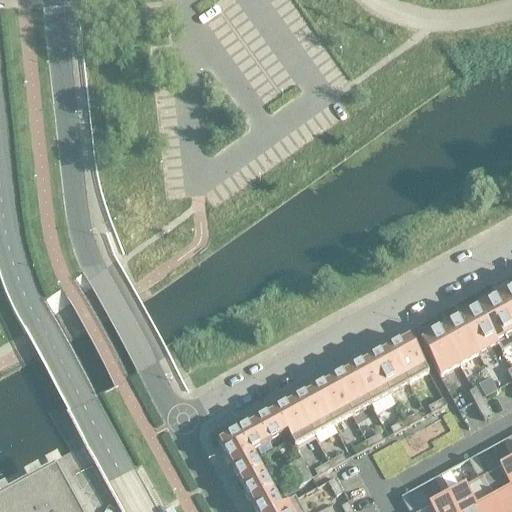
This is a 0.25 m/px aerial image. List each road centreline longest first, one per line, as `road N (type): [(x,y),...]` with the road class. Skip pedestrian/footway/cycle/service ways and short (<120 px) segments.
road 1 (residential): [(177,422),(81,240),(55,0)]
road 2 (residential): [(177,422),(511,242)]
